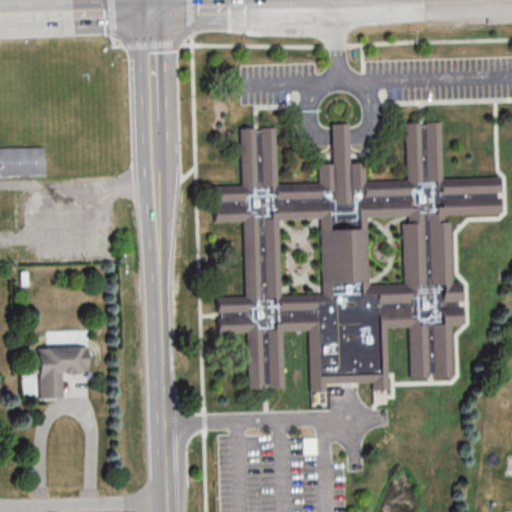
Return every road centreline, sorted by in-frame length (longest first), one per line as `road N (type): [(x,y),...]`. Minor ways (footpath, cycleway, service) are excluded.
road 1 (tertiary): [(175,495),(162,179)]
road 2 (tertiary): [(340,7),(156,12)]
road 3 (residential): [(175,495),(0,504)]
road 4 (tertiary): [(162,179),(156,12)]
road 5 (tertiary): [(156,12),(15,17)]
road 6 (tertiary): [(511,2),(382,6)]
